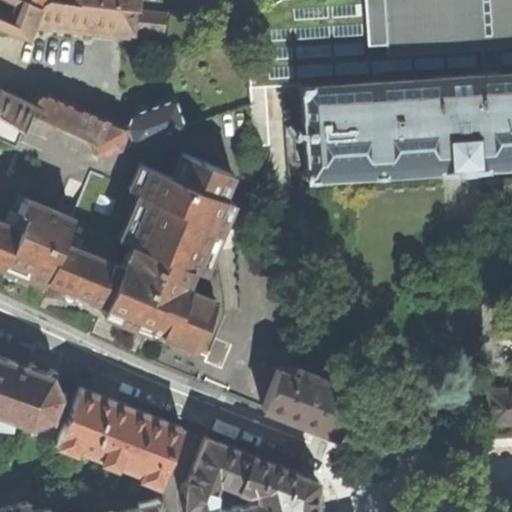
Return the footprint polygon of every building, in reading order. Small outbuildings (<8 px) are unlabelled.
[(42,0),(39,2),(35,0),(0,0),(0,116),(21,127),(29,112),(92,140),(98,155),(184,126),(175,99),(132,113),(127,126),(38,91),(33,105),(0,89),(0,25),(27,35),(33,23),(136,35),(136,31),(152,33),(152,43),(163,44),(166,12),(138,9),(61,0),(42,0)] [(61,0),(138,9),(139,0),(61,0)] [(188,0),(187,13),(243,18),(243,16),(244,1),(227,0),(188,0)] [(271,0),(243,16),(243,18),(248,86),(265,84),(298,82),(393,75),(391,47),(369,48),(365,0),(271,0)] [(393,75),(511,66),(511,0),(365,0),(369,48),(391,47),(393,75)] [(511,66),(393,75),(298,82),(305,176),(461,167),(511,163),(511,66)] [(249,144),(269,143),(265,84),(248,86),(250,103),(248,103),(248,111),(249,144)] [(155,329),(195,346),(214,297),(189,287),(191,281),(185,278),(190,267),(203,272),(232,200),(223,196),(232,172),(181,151),(171,175),(139,162),(129,185),(91,170),(71,216),(25,197),(20,207),(26,210),(19,227),(0,219),(0,265),(45,284),(48,279),(72,289),(104,302),(100,311),(133,324),(148,330),(151,323),(156,325),(155,329)] [(59,398),(65,399),(66,393),(59,392),(52,375),(56,371),(51,368),(48,372),(34,367),(35,363),(30,362),(29,365),(0,354),(0,428),(13,430),(13,418),(29,425),(29,431),(35,430),(34,424),(49,418),(54,422),(58,418),(53,413),(59,398)] [(300,420),(335,434),(354,387),(297,365),(294,373),(280,367),(264,406),(300,420)] [(511,385),(490,386),(492,424),(511,423),(511,385)] [(128,405),(79,386),(55,444),(76,452),(77,448),(101,457),(100,460),(116,466),(116,464),(140,473),(139,477),(158,485),(181,426),(128,405)] [(314,511),(317,480),(289,469),(233,446),(204,435),(187,479),(185,479),(183,507),(185,507),(186,511),(314,511)] [(161,511),(158,498),(137,503),(138,507),(117,511),(112,511),(112,510),(106,511),(161,511)] [(47,511),(47,506),(30,511),(27,500),(6,506),(7,511),(47,511)] [(511,511),(511,503),(483,507),(483,511),(511,511)]
